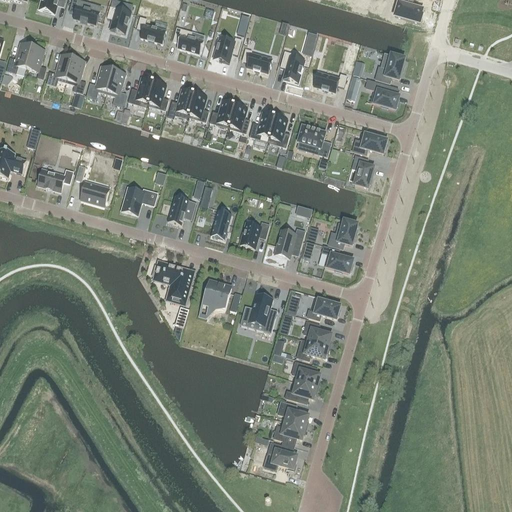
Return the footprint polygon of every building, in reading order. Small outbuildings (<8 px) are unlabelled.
[(42,0),(39,12),(54,16),(58,3),(64,5),(65,0),(42,0)] [(402,7),(398,20),(420,26),(422,17),(421,17),(423,12),(411,9),(413,3),(403,0),(400,0),(399,6),(402,7)] [(73,1),(69,14),(75,16),(73,21),(96,28),(100,15),(87,11),(88,5),(73,1)] [(112,10),(109,21),(115,23),(112,33),(127,37),(133,16),(112,10)] [(213,21),(215,13),(207,11),(205,18),(213,21)] [(137,31),(142,33),(140,41),(162,47),(166,33),(165,33),(167,26),(156,23),(154,30),(145,27),(146,22),(140,20),(137,31)] [(240,25),(237,36),(244,38),(246,27),(240,25)] [(191,40),(192,35),(177,30),(173,44),(179,45),(177,51),(200,58),(204,44),(203,44),(191,40)] [(312,59),(318,38),(309,35),(303,56),(312,59)] [(213,61),(228,66),(231,56),(237,58),(242,42),(235,40),(234,44),(219,40),(213,61)] [(33,49),(20,46),(16,62),(10,60),(6,74),(16,77),(18,69),(27,71),(33,49)] [(33,49),(27,71),(39,75),(37,80),(43,82),(46,71),(41,69),(45,53),(33,49)] [(246,71),(268,77),(273,62),(251,56),(252,53),(245,52),(242,64),(248,65),(246,71)] [(286,71),(283,81),(298,85),(304,63),(290,59),(291,56),(285,54),(280,69),(286,71)] [(379,70),(375,81),(389,86),(391,80),(398,82),(401,72),(402,73),(404,66),(403,66),(404,62),(391,58),(385,56),(381,70),(379,70)] [(66,86),(73,61),(61,57),(55,76),(50,75),(46,86),(56,89),(58,83),(66,86)] [(73,61),(66,86),(74,88),(73,94),(83,97),(86,85),(80,83),(86,65),(73,61)] [(98,94),(106,97),(113,73),(101,69),(95,88),(90,86),(86,99),(96,102),(98,94)] [(354,69),(352,77),(361,79),(363,72),(354,69)] [(126,76),(113,73),(106,97),(114,99),(112,107),(122,110),(126,96),(120,95),(126,76)] [(318,75),(313,90),(336,96),(338,88),(344,90),(347,79),(340,77),(339,81),(318,75)] [(12,80),(10,79),(4,77),(1,86),(7,88),(12,80)] [(355,78),(350,92),(359,94),(363,81),(355,78)] [(132,91),(128,105),(147,111),(147,109),(154,85),(154,84),(141,80),(138,93),(132,91)] [(386,88),(367,82),(365,90),(374,92),(371,104),(381,108),(381,109),(388,111),(388,110),(395,112),(396,109),(397,109),(399,103),(398,102),(398,99),(384,95),(386,88)] [(154,85),(147,109),(165,114),(169,102),(163,101),(166,88),(154,85)] [(172,104),(167,120),(174,122),(175,118),(187,122),(188,120),(195,96),(182,92),(178,106),(172,104)] [(195,96),(188,120),(206,125),(209,114),(203,112),(207,100),(195,96)] [(84,99),(78,97),(74,110),(81,112),(84,99)] [(213,114),(209,126),(228,131),(227,132),(228,132),(235,108),(235,107),(222,103),(219,116),(213,114)] [(235,108),(228,132),(246,137),(250,123),(244,121),(247,111),(235,108)] [(253,126),(249,140),(255,141),(267,145),(268,146),(275,119),(276,119),(263,115),(259,127),(253,126)] [(275,119),(268,146),(286,151),(290,137),(284,135),(287,123),(275,119)] [(323,144),(326,134),(302,127),(297,144),(299,145),(297,151),(306,153),(308,147),(320,151),(319,157),(327,160),(331,146),(323,144)] [(341,128),(337,142),(343,144),(348,130),(341,128)] [(366,158),(368,152),(383,156),(383,153),(385,153),(387,147),(385,146),(386,143),(379,141),(380,140),(373,138),(373,139),(362,137),(360,144),(355,142),(352,154),(366,158)] [(70,154),(78,155),(80,144),(72,143),(70,154)] [(0,178),(8,181),(11,173),(23,177),(27,163),(14,159),(15,156),(0,151),(0,178)] [(332,151),(329,159),(336,161),(338,152),(332,151)] [(355,187),(368,191),(369,187),(370,187),(372,180),(371,180),(373,170),(366,168),(368,162),(356,159),(352,171),(359,173),(355,187)] [(75,182),(81,184),(86,170),(79,168),(75,182)] [(66,173),(64,178),(42,172),(38,188),(46,190),(46,192),(52,194),(52,192),(61,195),(63,185),(70,187),(73,175),(66,173)] [(163,187),(165,177),(158,175),(155,185),(163,187)] [(109,191),(101,189),(86,184),(81,200),(105,207),(109,193),(109,191)] [(122,214),(138,218),(141,205),(154,209),(157,196),(144,192),(143,195),(128,191),(122,214)] [(193,199),(200,200),(202,194),(195,192),(193,199)] [(203,197),(200,208),(207,210),(210,199),(203,197)] [(189,203),(189,202),(175,198),(167,224),(182,228),(187,210),(194,213),(196,205),(189,203)] [(218,213),(211,239),(224,243),(232,217),(231,217),(219,214),(219,213),(218,213)] [(332,235),(328,248),(343,252),(344,246),(351,248),(354,238),(356,238),(357,232),(356,231),(357,227),(344,224),(343,227),(338,226),(335,236),(332,235)] [(246,225),(240,247),(254,251),(258,240),(265,242),(269,227),(261,225),(260,229),(246,225)] [(300,251),(305,234),(297,231),(295,237),(282,233),(275,257),(289,261),(293,249),(300,251)] [(339,253),(324,249),(322,255),(328,257),(325,269),(335,272),(335,273),(341,275),(342,274),(349,276),(350,273),(351,273),(352,266),(351,266),(352,263),(337,259),(339,253)] [(192,278),(193,275),(193,274),(192,274),(185,272),(159,265),(158,269),(155,268),(152,279),(155,279),(154,282),(172,286),(170,294),(167,302),(171,303),(184,307),(192,278)] [(209,283),(206,295),(208,295),(205,306),(225,312),(232,290),(209,283)] [(230,313),(236,315),(241,297),(235,296),(230,313)] [(245,309),(243,316),(250,318),(248,325),(264,329),(263,334),(271,336),(277,313),(270,311),(272,301),(256,297),(252,311),(245,309)] [(338,312),(339,309),(332,307),(333,305),(326,303),(326,305),(315,302),(312,314),(309,313),(307,320),(319,323),(321,317),(336,321),(337,318),(338,319),(340,312),(338,312)] [(289,305),(286,315),(295,318),(298,308),(289,305)] [(183,330),(189,312),(180,310),(175,328),(183,330)] [(290,327),(293,320),(284,317),(282,325),(290,327)] [(307,324),(303,337),(310,338),(308,344),(329,350),(331,343),(330,343),(331,338),(318,334),(319,328),(307,324)] [(298,354),(297,360),(309,364),(311,358),(324,362),(326,356),(327,357),(329,350),(309,344),(302,342),(298,354)] [(282,352),(275,350),(273,356),(280,358),(282,352)] [(297,385),(318,391),(320,384),(318,383),(320,378),(306,374),(308,368),(295,365),(292,377),(299,379),(297,385)] [(318,391),(297,385),(294,396),(287,394),(285,400),(298,404),(299,398),(313,402),(314,397),(316,397),(318,391)] [(307,424),(308,419),(295,415),(296,409),(281,404),(277,416),(287,419),(285,425),(306,431),(308,424),(307,424)] [(306,431),(285,425),(284,430),(277,429),(273,441),(286,444),(288,439),(301,443),(303,437),(304,438),(306,431)] [(268,458),(264,470),(276,473),(278,467),(289,471),(289,472),(294,474),(296,467),(294,467),(297,459),(292,458),(282,455),(284,449),(281,448),(273,446),(271,445),(268,458)]
